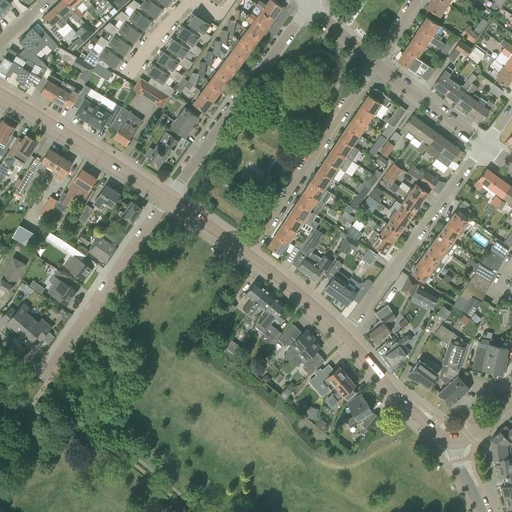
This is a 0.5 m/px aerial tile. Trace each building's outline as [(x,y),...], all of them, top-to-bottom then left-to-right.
[(8,0),(0,0),(0,8),(3,11),(10,4),(11,3),(8,0)] [(63,0),(61,0),(53,8),(61,16),(65,21),(70,15),(76,21),(80,18),(63,0)] [(77,7),(82,2),(80,0),(63,0),(80,18),(84,14),(77,7)] [(163,9),(159,6),(148,0),(144,0),(141,5),(134,0),(131,0),(127,5),(133,9),(147,18),(151,13),(155,16),(158,13),(160,14),(163,9)] [(274,17),(251,0),(243,0),(242,9),(266,27),(274,17)] [(282,6),(273,0),(251,0),(274,17),(282,6)] [(440,16),(448,4),(442,0),(430,0),(426,7),(426,8),(427,7),(440,16)] [(495,10),(499,5),(495,1),(491,7),(495,10)] [(45,19),(42,23),(47,29),(59,41),(63,37),(57,31),(67,22),(65,21),(61,16),(53,8),(43,17),(45,19)] [(266,27),(242,9),(236,8),(234,19),(235,20),(245,27),(259,37),(266,27)] [(152,21),(147,18),(133,9),(128,16),(121,10),(114,16),(122,22),(137,30),(140,25),(144,28),(147,25),(149,26),(152,21)] [(207,23),(208,21),(209,21),(202,16),(201,18),(192,12),(189,17),(191,18),(188,22),(192,25),(189,29),(200,38),(206,42),(211,36),(204,31),(209,24),(207,23)] [(441,26),(435,22),(427,16),(419,27),(433,37),(440,41),(442,37),(436,33),(441,26)] [(482,18),(478,24),(483,27),(487,21),(482,18)] [(234,35),(235,20),(234,19),(229,20),(227,31),(228,31),(234,35)] [(97,28),(102,24),(99,20),(94,24),(97,28)] [(142,34),(137,30),(122,22),(118,28),(109,22),(102,27),(112,34),(126,43),(129,38),(134,41),(136,37),(138,38),(142,34)] [(86,32),(80,37),(84,41),(93,32),(85,24),(81,27),(86,32)] [(195,44),(200,38),(189,29),(181,24),(178,29),(180,31),(177,34),(182,37),(179,42),(189,50),(197,56),(202,49),(195,44)] [(480,32),(483,27),(478,24),(475,29),(480,32)] [(58,45),(44,30),(40,34),(33,27),(25,34),(26,35),(27,34),(41,49),(46,44),(52,51),(58,45)] [(251,48),(259,37),(245,27),(238,38),(251,48)] [(426,47),(433,37),(419,27),(416,32),(418,33),(414,39),(412,38),(426,47)] [(478,35),(473,31),(466,27),(461,34),(472,42),(478,35)] [(226,45),(228,31),(227,31),(221,30),(220,41),(226,45)] [(35,54),(41,49),(27,34),(26,35),(25,36),(24,35),(18,40),(25,47),(18,54),(27,59),(38,66),(41,61),(35,54)] [(132,46),(126,43),(112,34),(108,41),(100,35),(98,39),(96,42),(103,47),(116,55),(119,50),(124,53),(126,50),(128,51),(132,46)] [(451,48),(459,37),(458,36),(455,34),(451,39),(450,38),(445,44),(451,48)] [(80,37),(67,48),(73,51),(84,41),(80,37)] [(185,57),(189,50),(179,42),(171,37),(168,42),(170,43),(167,47),(172,50),(168,55),(179,63),(188,69),(193,62),(185,57)] [(243,58),(251,48),(238,38),(230,48),(243,58)] [(426,47),(412,38),(414,40),(410,46),(408,44),(405,49),(419,58),(426,47)] [(472,48),(461,40),(455,47),(460,51),(466,56),(472,48)] [(236,69),(243,58),(230,48),(226,54),(220,50),(220,41),(219,41),(214,41),(213,52),(219,56),(222,59),(236,69)] [(446,55),(451,48),(445,44),(440,50),(446,55)] [(77,56),(59,46),(54,55),(72,65),(72,64),(77,56)] [(122,59),(116,55),(103,47),(99,53),(91,48),(86,56),(83,60),(94,66),(97,63),(103,66),(107,68),(110,63),(114,66),(117,63),(119,64),(122,59)] [(477,63),(484,54),(475,47),(468,55),(477,63)] [(511,53),(504,47),(495,59),(506,68),(511,72),(511,53)] [(22,67),(12,60),(16,53),(17,52),(9,48),(0,63),(0,69),(1,70),(0,72),(9,77),(13,71),(18,74),(23,67),(22,67)] [(419,58),(405,49),(398,60),(414,71),(420,76),(428,65),(419,58)] [(175,69),(179,63),(168,55),(161,50),(158,54),(160,56),(157,59),(162,62),(158,67),(170,76),(179,82),(184,75),(175,69)] [(211,67),(213,52),(207,51),(205,62),(206,63),(211,67)] [(86,81),(94,67),(83,60),(78,57),(77,56),(72,64),(83,70),(79,77),(86,81)] [(37,75),(42,68),(38,66),(27,59),(22,67),(23,67),(18,74),(16,78),(20,81),(19,83),(28,88),(32,82),(37,85),(41,78),(37,75)] [(228,79),(236,69),(222,59),(215,69),(228,79)] [(511,78),(511,72),(506,68),(495,59),(489,66),(493,69),(490,73),(496,78),(506,86),(511,78)] [(204,77),(206,63),(205,62),(205,63),(200,62),(198,73),(199,74),(204,77)] [(95,66),(92,71),(98,74),(103,66),(97,63),(94,66),(95,66)] [(165,82),(170,76),(158,67),(151,63),(148,67),(150,69),(148,72),(152,75),(148,82),(171,96),(175,89),(165,82)] [(426,81),(432,72),(434,69),(428,65),(420,76),(426,81)] [(448,66),(446,69),(441,75),(433,85),(444,94),(451,84),(454,81),(448,77),(453,70),(448,66)] [(51,70),(47,68),(42,76),(46,78),(51,70)] [(221,89),(228,79),(215,69),(207,80),(221,89)] [(195,87),(199,74),(198,73),(192,72),(188,81),(195,87)] [(52,100),(59,86),(62,81),(52,75),(49,80),(48,80),(40,93),(52,100)] [(171,96),(148,82),(140,77),(135,85),(133,89),(140,94),(155,103),(161,107),(162,107),(167,100),(171,96)] [(195,87),(188,81),(183,78),(175,89),(181,92),(185,86),(196,94),(192,101),(205,110),(213,100),(199,90),(195,87)] [(467,89),(472,82),(467,79),(462,85),(467,89)] [(213,100),(221,89),(207,80),(199,90),(213,100)] [(72,105),(81,90),(74,86),(73,88),(62,81),(59,86),(52,100),(57,103),(57,104),(60,106),(61,105),(63,106),(64,104),(70,107),(72,105)] [(460,89),(462,86),(454,81),(451,84),(444,94),(457,103),(465,92),(460,89)] [(472,94),(477,86),(472,82),(467,89),(466,90),(472,94)] [(503,91),(495,85),(491,83),(487,89),(498,97),(503,91)] [(88,121),(99,103),(87,95),(91,88),(84,84),(81,90),(72,105),(78,108),(75,113),(88,121)] [(385,106),(390,99),(376,88),(372,89),(361,105),(375,115),(376,114),(381,118),(388,108),(385,106)] [(479,98),(474,94),(472,98),(470,96),(465,92),(457,103),(469,112),(476,102),(479,98)] [(482,107),(479,104),(476,102),(469,112),(481,120),(489,110),(488,110),(493,103),(489,100),(484,106),(483,106),(482,107)] [(112,110),(99,103),(88,121),(101,129),(104,124),(110,127),(111,125),(122,107),(116,103),(112,110)] [(368,125),(375,115),(361,105),(358,109),(360,111),(356,117),(354,115),(354,116),(368,125)] [(122,107),(111,125),(118,130),(113,136),(126,145),(131,137),(137,128),(126,120),(131,113),(122,106),(122,107)] [(199,116),(191,110),(185,106),(175,121),(176,121),(171,128),(185,138),(190,132),(188,130),(199,116)] [(393,127),(406,110),(400,106),(393,116),(394,116),(388,124),(393,127)] [(401,117),(405,120),(410,113),(406,111),(401,117)] [(416,132),(423,123),(412,114),(399,131),(405,136),(408,132),(414,136),(416,132)] [(361,136),(368,125),(354,116),(353,116),(355,117),(351,123),(349,122),(347,127),(361,136)] [(0,143),(8,148),(14,136),(10,134),(15,127),(10,124),(3,120),(0,125),(0,143)] [(428,143),(436,132),(423,123),(416,132),(414,136),(421,142),(417,149),(421,152),(427,145),(428,143)] [(387,137),(393,127),(388,124),(381,133),(387,137)] [(366,139),(361,136),(347,127),(344,131),(346,132),(342,138),(340,137),(354,147),(358,141),(363,144),(366,139)] [(395,143),(400,135),(394,131),(389,138),(395,143)] [(441,150),(448,141),(436,132),(428,143),(433,146),(435,148),(436,146),(441,150)] [(24,163),(29,156),(38,141),(26,134),(22,140),(17,136),(16,139),(12,145),(0,165),(0,179),(2,177),(3,177),(15,157),(24,163)] [(379,149),(386,139),(380,134),(373,145),(379,149)] [(163,149),(157,145),(154,149),(150,147),(144,155),(148,158),(147,159),(158,166),(162,159),(165,161),(179,141),(171,136),(163,149)] [(347,157),(354,147),(340,137),(339,138),(341,139),(337,145),(335,144),(332,148),(347,157)] [(394,145),(388,141),(380,151),(386,156),(394,145)] [(455,162),(463,152),(460,150),(448,141),(441,150),(436,158),(442,163),(443,163),(447,166),(452,160),(455,162)] [(374,156),(379,149),(373,145),(368,151),(374,156)] [(52,169),(61,156),(49,148),(41,161),(35,170),(41,174),(47,165),(52,169)] [(352,161),(347,157),(332,148),(329,152),(331,153),(327,159),(326,158),(325,159),(340,168),(345,171),(352,161)] [(387,161),(379,155),(375,161),(383,167),(387,161)] [(72,163),(61,156),(52,169),(58,172),(55,177),(61,181),(64,176),(72,163)] [(332,179),(340,168),(325,159),(327,160),(323,166),(321,165),(318,169),(332,179)] [(393,182),(403,169),(394,163),(384,175),(393,182)] [(423,176),(425,174),(416,167),(410,174),(420,180),(423,176)] [(20,196),(35,172),(28,168),(19,183),(20,184),(14,193),(20,196)] [(491,187),(498,177),(486,168),(478,179),(479,180),(474,186),(478,189),(483,183),(484,184),(485,182),(491,187)] [(82,169),(76,177),(74,180),(75,181),(70,188),(88,200),(94,191),(90,188),(96,178),(82,169)] [(325,190),(332,179),(318,169),(315,174),(317,175),(313,181),(311,180),(325,190)] [(378,178),(382,173),(376,169),(372,174),(378,178)] [(432,189),(438,180),(426,171),(425,174),(423,176),(420,180),(429,187),(432,189)] [(373,186),(378,178),(372,174),(367,181),(373,186)] [(502,197),(510,186),(498,177),(491,187),(496,191),(495,192),(502,197)] [(331,193),(325,190),(311,180),(313,182),(308,188),(307,187),(304,191),(318,200),(323,204),(330,194),(331,193)] [(426,191),(429,187),(420,180),(417,185),(415,183),(411,189),(409,188),(406,192),(421,203),(429,193),(426,191)] [(399,187),(393,183),(389,188),(395,192),(396,191),(400,194),(405,197),(400,203),(414,213),(421,203),(406,192),(399,187)] [(106,185),(100,193),(94,203),(99,207),(103,201),(111,206),(119,194),(106,185)] [(362,200),(370,189),(364,185),(357,195),(362,200)] [(511,207),(511,187),(510,186),(502,197),(508,201),(507,204),(511,207)] [(311,211),(318,200),(304,191),(297,201),(311,211)] [(57,201),(57,200),(54,205),(54,206),(64,212),(67,207),(66,207),(73,196),(67,192),(65,196),(62,194),(57,201)] [(355,209),(362,200),(357,195),(349,205),(355,209)] [(377,195),(374,199),(385,207),(389,201),(383,197),(381,198),(377,195)] [(496,206),(501,199),(496,195),(485,211),(490,214),(496,206)] [(46,217),(54,206),(54,205),(57,200),(50,196),(39,213),(46,217)] [(500,210),(506,203),(501,199),(496,206),(500,210)] [(414,213),(400,203),(396,200),(389,210),(392,212),(407,223),(414,213)] [(307,217),(311,211),(297,201),(297,202),(298,203),(294,209),(293,208),(290,212),(313,227),(315,229),(318,223),(313,219),(313,220),(307,217)] [(126,235),(135,221),(134,220),(142,209),(137,206),(137,204),(135,202),(133,203),(132,202),(126,210),(122,216),(117,223),(122,226),(119,231),(118,230),(114,236),(112,235),(111,236),(108,241),(118,247),(126,235)] [(472,212),(469,209),(461,203),(457,209),(468,217),(472,212)] [(78,218),(84,222),(93,209),(86,204),(78,218)] [(344,211),(341,215),(350,222),(353,218),(344,211)] [(313,227),(290,212),(287,217),(288,218),(284,224),(283,223),(297,232),(300,227),(306,230),(304,232),(308,235),(313,227)] [(407,223),(392,212),(389,217),(390,218),(386,223),(399,233),(407,223)] [(467,221),(462,218),(454,212),(447,222),(462,233),(465,228),(463,227),(467,221)] [(350,222),(341,215),(338,220),(347,227),(350,222)] [(399,233),(386,223),(383,221),(380,224),(379,226),(374,222),(370,227),(377,232),(392,243),(399,233)] [(462,233),(447,222),(440,232),(453,241),(456,236),(458,238),(462,233)] [(290,243),(297,232),(283,223),(282,223),(284,224),(280,230),(278,229),(275,234),(290,243)] [(36,235),(19,225),(12,237),(29,247),(36,235)] [(362,233),(352,225),(346,232),(357,240),(362,233)] [(64,237),(66,234),(58,229),(55,233),(64,237)] [(509,247),(511,243),(511,229),(503,243),(509,247)] [(392,243),(377,232),(374,237),(375,238),(372,243),(385,253),(392,243)] [(449,247),(453,241),(440,232),(433,242),(447,253),(451,248),(449,247)] [(359,242),(347,233),(339,249),(347,254),(350,248),(355,250),(359,242)] [(106,263),(118,247),(99,234),(92,244),(90,248),(88,251),(106,263)] [(283,254),(290,243),(275,234),(273,238),(274,239),(270,245),(269,244),(268,245),(283,254)] [(81,236),(78,239),(87,245),(89,242),(81,236)] [(311,236),(304,246),(313,252),(320,242),(311,236)] [(64,240),(63,242),(59,247),(73,256),(77,249),(64,240)] [(298,241),(294,246),(299,249),(303,244),(298,241)] [(502,260),(508,250),(496,241),(488,252),(492,255),(502,260)] [(447,253),(433,242),(425,252),(438,261),(442,256),(444,257),(447,253)] [(290,262),(299,249),(294,246),(285,259),(290,262)] [(369,249),(362,258),(370,264),(377,254),(374,252),(369,249)] [(326,271),(332,261),(327,257),(329,254),(327,252),(318,265),(305,256),(297,268),(315,280),(323,269),(326,271)] [(444,265),(438,261),(425,252),(418,262),(433,272),(437,275),(444,265)] [(497,271),(502,260),(492,255),(488,252),(480,262),(486,266),(497,271)] [(13,257),(11,261),(0,280),(0,285),(10,291),(25,264),(13,257)] [(75,275),(76,276),(84,281),(92,269),(84,263),(85,262),(77,257),(68,269),(70,270),(69,271),(74,274),(74,273),(76,274),(75,275)] [(433,272),(418,262),(411,272),(424,281),(428,276),(429,277),(433,272)] [(477,262),(476,265),(472,262),(468,267),(472,270),(471,271),(476,274),(480,276),(491,282),(496,273),(484,267),(477,262)] [(72,281),(64,275),(57,270),(49,281),(53,284),(48,291),(60,299),(59,300),(67,306),(77,291),(69,285),(72,281)] [(337,270),(330,280),(325,288),(336,296),(344,284),(349,278),(337,270)] [(448,283),(452,278),(446,273),(442,279),(448,283)] [(485,293),(491,282),(480,276),(476,274),(469,283),(474,288),(485,293)] [(419,283),(408,275),(400,290),(412,296),(419,283)] [(366,280),(362,285),(367,289),(368,289),(373,282),(369,279),(366,280)] [(33,280),(30,284),(37,290),(40,285),(33,280)] [(246,312),(265,289),(255,281),(245,294),(251,298),(242,309),(246,312)] [(469,283),(468,282),(461,293),(470,300),(472,296),(481,301),(485,293),(474,288),(469,283)] [(350,289),(347,286),(344,284),(336,296),(347,304),(356,293),(355,292),(360,287),(354,283),(350,289)] [(264,309),(275,297),(265,289),(246,312),(241,319),(245,322),(250,316),(259,305),(264,309)] [(417,302),(432,310),(438,298),(423,290),(417,302)] [(462,311),(470,300),(461,293),(453,306),(462,311)] [(470,300),(462,311),(471,317),(481,301),(472,296),(470,300)] [(274,329),(269,325),(275,317),(281,322),(287,315),(281,310),(285,306),(275,297),(264,309),(266,311),(258,322),(266,328),(263,332),(269,337),(262,346),(268,351),(281,333),(275,328),(274,329)] [(220,314),(217,318),(223,323),(235,307),(232,304),(229,302),(220,314)] [(2,317),(0,319),(11,329),(13,327),(18,332),(32,317),(26,312),(29,308),(24,303),(16,312),(11,307),(2,317)] [(396,317),(392,311),(387,304),(375,313),(380,320),(374,324),(375,326),(368,331),(376,342),(390,331),(385,324),(396,317)] [(444,319),(451,311),(443,305),(437,314),(444,319)] [(463,314),(460,318),(467,323),(470,319),(463,314)] [(32,317),(18,332),(30,342),(35,335),(40,339),(42,337),(51,327),(43,320),(41,318),(38,322),(32,317)] [(404,319),(398,323),(402,328),(408,323),(404,319)] [(312,339),(313,339),(314,338),(306,329),(300,335),(297,332),(299,330),(292,323),(278,339),(285,346),(288,342),(293,347),(284,355),(289,361),(312,339)] [(448,334),(451,331),(441,324),(434,333),(445,342),(450,336),(448,334)] [(462,340),(451,331),(448,334),(450,336),(445,342),(448,344),(441,364),(443,365),(439,377),(442,380),(446,377),(450,376),(452,379),(457,375),(467,344),(462,342),(462,340)] [(410,351),(405,344),(408,342),(403,336),(395,343),(386,349),(388,351),(385,354),(389,359),(388,360),(390,363),(392,363),(393,364),(401,358),(401,359),(402,360),(403,359),(405,357),(406,357),(405,356),(405,355),(406,355),(406,354),(410,351)] [(490,340),(488,340),(482,338),(478,351),(476,351),(473,360),(471,370),(470,369),(470,370),(482,373),(483,369),(491,371),(491,374),(498,375),(499,373),(501,373),(502,371),(504,371),(506,363),(504,362),(507,348),(489,344),(490,340)] [(320,347),(313,339),(312,339),(289,361),(294,367),(302,360),(306,364),(303,368),(309,375),(324,360),(319,355),(317,356),(314,353),(320,347)] [(420,360),(414,367),(408,375),(410,377),(411,376),(427,388),(438,374),(420,360)] [(335,386),(347,375),(339,366),(329,375),(325,370),(312,381),(321,391),(331,383),(335,386)] [(355,384),(347,375),(335,386),(338,390),(334,394),(333,393),(325,400),(332,408),(340,401),(338,399),(343,395),(347,401),(356,393),(352,387),(355,384)] [(469,389),(457,375),(452,379),(450,376),(446,377),(442,380),(446,385),(438,393),(450,406),(469,389)] [(361,394),(347,403),(351,409),(355,416),(347,421),(350,427),(364,418),(363,416),(371,411),(361,394)] [(378,416),(373,412),(370,417),(369,416),(362,425),(367,429),(378,416)] [(511,461),(509,446),(511,443),(511,432),(509,429),(506,425),(491,438),(493,464),(496,464),(496,462),(511,461)] [(511,460),(511,461),(496,462),(496,464),(498,476),(502,475),(504,485),(504,486),(511,483),(511,460)] [(511,483),(504,486),(504,485),(500,486),(503,497),(511,494),(511,483)] [(511,494),(503,497),(506,508),(511,506),(511,494)]
